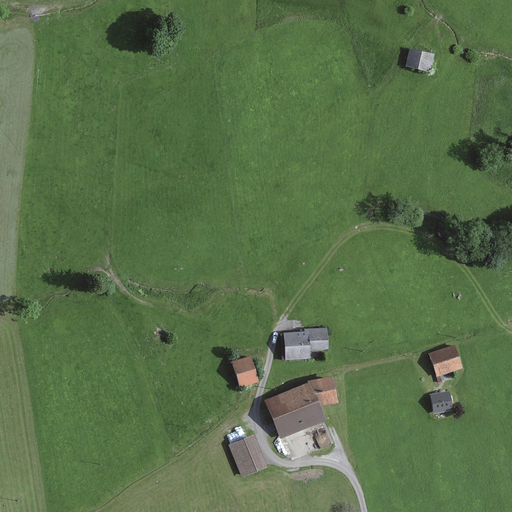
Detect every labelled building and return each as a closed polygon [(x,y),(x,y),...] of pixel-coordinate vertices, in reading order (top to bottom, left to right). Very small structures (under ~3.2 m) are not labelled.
[(438,53),(411,47),(406,67),(433,73),(438,53)] [(332,330),(283,334),(285,354),(334,349),(332,330)] [(459,346),(431,355),(438,376),(466,367),(459,346)] [(266,370),(252,355),(233,362),(242,386),(261,378),(266,370)] [(313,381),(267,399),(281,435),(327,418),(313,381)] [(454,394),(433,396),(435,414),(456,411),(454,394)] [(269,466),(255,434),(230,445),(244,477),(269,466)]
